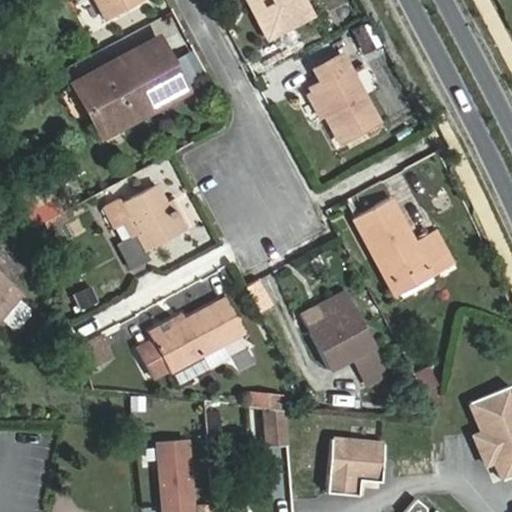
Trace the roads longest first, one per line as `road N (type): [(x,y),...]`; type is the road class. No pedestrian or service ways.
road 1 (residential): [(191,0),(301,210)]
road 2 (primary): [(408,0),(511,203)]
road 3 (primary): [(511,118),(449,0)]
